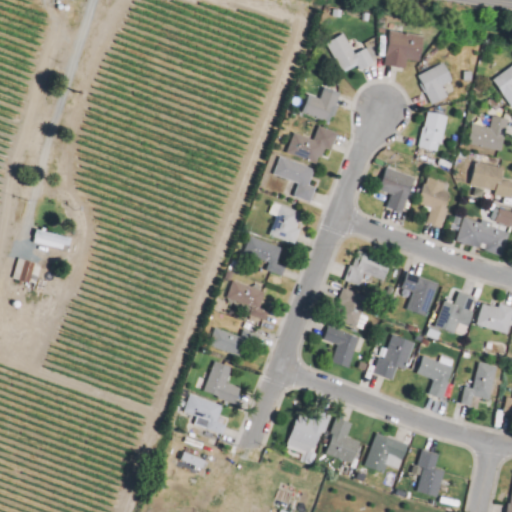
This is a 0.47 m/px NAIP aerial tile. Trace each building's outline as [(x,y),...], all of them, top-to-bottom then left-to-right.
[(393,29),(426,34),(423,62),(411,60),(410,68),(388,65),(393,29)] [(329,45),(346,33),(359,51),(369,46),(379,64),(367,70),(361,63),(346,71),(329,45)] [(445,62),(460,91),(434,104),(419,76),(445,62)] [(511,103),(496,79),(511,68),(511,103)] [(326,86),(322,96),(312,93),(303,115),(334,125),(345,93),(326,86)] [(431,111),(452,116),(445,153),(422,147),(431,111)] [(495,115),(511,119),(505,151),(472,144),(476,124),(492,127),(495,115)] [(291,151),(325,164),(339,133),(321,126),(316,139),(298,132),(291,151)] [(284,156),(276,174),(302,184),(298,195),(313,202),(318,191),(311,188),(319,171),(284,156)] [(507,169),(478,162),(473,185),(499,191),(498,195),(511,198),(511,182),(505,180),(507,169)] [(387,167),(381,189),(392,193),(388,206),(408,213),(419,179),(387,167)] [(429,177),(422,203),(435,208),(430,222),(444,227),(457,187),(429,177)] [(276,202),(271,214),(280,217),(273,236),(300,245),(311,215),(276,202)] [(489,222),(511,227),(511,222),(511,213),(492,209),(489,222)] [(466,217),(511,233),(511,237),(505,258),(487,252),(489,245),(484,243),(483,248),(459,240),(466,217)] [(69,237),(34,232),(32,245),(67,250),(69,237)] [(284,247),(249,234),(242,255),(270,265),(267,270),(284,276),(287,269),(277,266),(284,247)] [(360,250),(393,263),(381,294),(348,282),(360,250)] [(39,265),(15,260),(12,280),(28,283),(29,276),(37,278),(39,265)] [(409,272),(441,284),(429,317),(409,310),(416,292),(404,287),(409,272)] [(264,308),(269,294),(236,282),(229,299),(255,309),(252,315),(267,321),(271,311),(264,308)] [(345,289),(371,299),(359,329),(334,320),(345,289)] [(461,291),(479,299),(469,326),(462,324),(458,335),(438,327),(447,301),(456,305),(461,291)] [(511,306),(502,304),(501,309),(486,304),(479,325),(511,335),(511,331),(511,306)] [(331,326),(363,339),(352,368),(335,362),(341,346),(325,340),(331,326)] [(218,327),(211,347),(250,361),(256,342),(218,327)] [(395,337),(387,359),(382,358),(377,374),(393,380),(398,366),(407,369),(416,345),(395,337)] [(426,357),(457,369),(445,399),(431,394),(436,381),(419,374),(426,357)] [(217,361),(237,369),(231,383),(246,389),(239,405),(204,391),(217,361)] [(481,364),(501,368),(493,401),(478,398),(476,409),(463,406),(468,387),(475,389),(481,364)] [(193,395),(226,408),(220,423),(230,427),(226,437),(196,425),(199,418),(186,414),(193,395)] [(511,398),(504,398),(502,411),(511,412),(511,398)] [(315,421),(319,411),(332,415),(317,456),(290,446),(302,416),(315,421)] [(338,418),(353,423),(348,437),(364,443),(355,466),(325,454),(338,418)] [(379,434),(411,447),(405,462),(392,458),(385,475),(366,467),(379,434)] [(424,450),(443,456),(439,470),(447,473),(440,499),(419,492),(427,470),(419,467),(424,450)]
